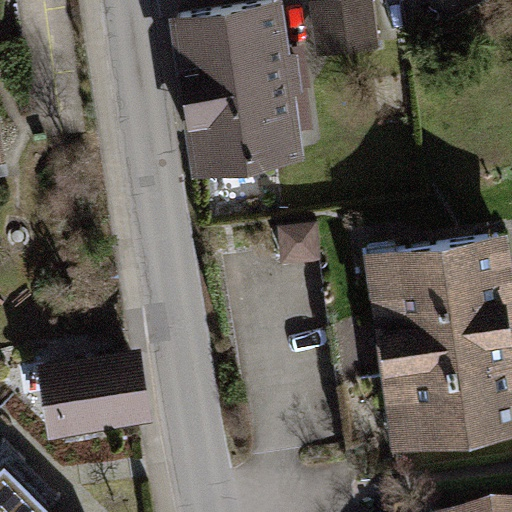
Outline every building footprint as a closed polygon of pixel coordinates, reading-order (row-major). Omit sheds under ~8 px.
[(281,0),(242,0),(171,11),(195,169),(302,153),(293,90),(303,89),(298,49),(289,50),(281,0)] [(373,0),(313,0),(321,53),(381,44),(373,0)] [(0,155),(10,154),(0,81),(0,155)] [(317,221),(278,225),(281,258),(320,254),(317,221)] [(511,228),(370,246),(378,312),(511,294),(511,228)] [(511,294),(378,312),(387,377),(511,361),(511,294)] [(135,348),(33,365),(46,442),(148,424),(135,348)] [(511,361),(387,377),(395,442),(511,427),(511,361)] [(43,511),(3,471),(0,473),(0,511),(43,511)]
